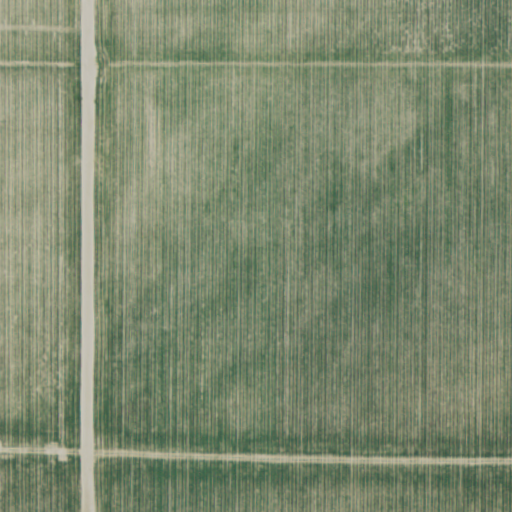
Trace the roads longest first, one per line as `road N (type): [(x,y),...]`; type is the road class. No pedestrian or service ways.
road 1 (track): [(0,451),(511,462)]
road 2 (track): [(83,0),(80,511)]
